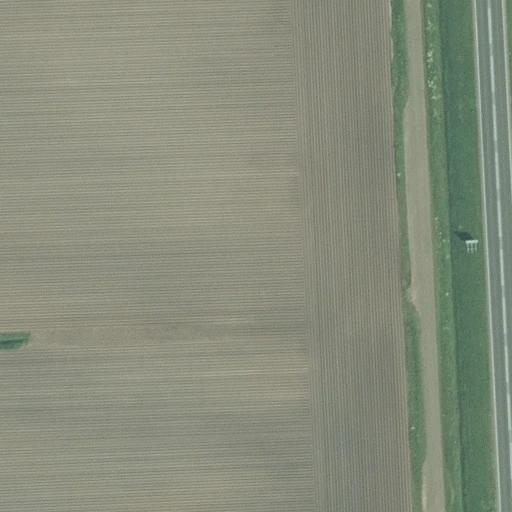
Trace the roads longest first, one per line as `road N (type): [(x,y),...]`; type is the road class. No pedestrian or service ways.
road 1 (unclassified): [(434,511),(409,0)]
road 2 (trunk): [(511,490),(487,0)]
